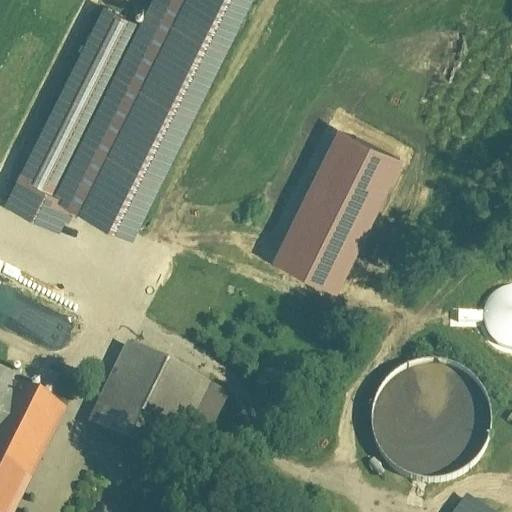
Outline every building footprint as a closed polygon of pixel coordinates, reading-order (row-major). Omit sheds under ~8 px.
[(136,19),(98,0),(1,198),(39,216),(136,19)] [(131,238),(248,0),(147,0),(50,198),(131,238)] [(228,396),(127,347),(88,427),(189,476),(228,396)] [(372,406),(369,427),(375,448),(386,465),(403,478),(424,484),(445,482),(464,474),(478,461),(487,444),(491,426),(489,407),(481,390),(468,376),(451,366),(432,363),(414,365),(396,373),(381,388),(372,406)] [(0,511),(17,511),(68,411),(22,388),(25,381),(0,368),(0,511)] [(487,511),(462,495),(450,511),(487,511)]
